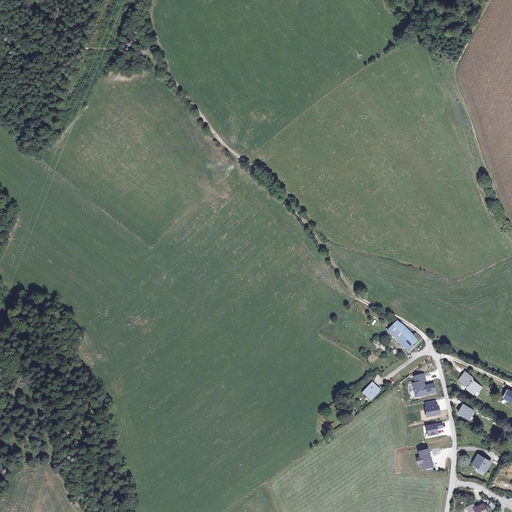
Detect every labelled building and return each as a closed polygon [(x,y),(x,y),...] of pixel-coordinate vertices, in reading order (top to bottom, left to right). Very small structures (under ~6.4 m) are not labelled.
[(366,318),(372,325),(375,323),(368,316),(366,318)] [(411,335),(401,324),(396,321),(387,331),(410,351),(421,337),(413,332),(411,335)] [(470,392),(474,387),(476,383),(469,378),(467,378),(467,374),(461,369),(455,378),(462,383),(463,383),(465,387),(470,392)] [(423,376),(414,378),(415,384),(412,385),(415,397),(434,392),(432,385),(423,387),(422,382),(424,382),(423,376)] [(369,383),(360,392),(368,400),(377,391),(369,383)] [(511,393),(507,391),(503,398),(511,403),(511,393)] [(435,402),(425,404),(426,408),(425,408),(427,417),(440,414),(438,406),(436,406),(435,402)] [(464,404),(459,412),(470,418),(475,410),(464,404)] [(442,423),(427,426),(428,435),(438,434),(437,428),(443,427),(442,423)] [(418,462),(419,468),(424,467),(428,466),(429,466),(426,456),(425,452),(425,449),(415,451),(416,457),(418,462)] [(476,454),(471,464),(484,471),(489,461),(476,454)]
